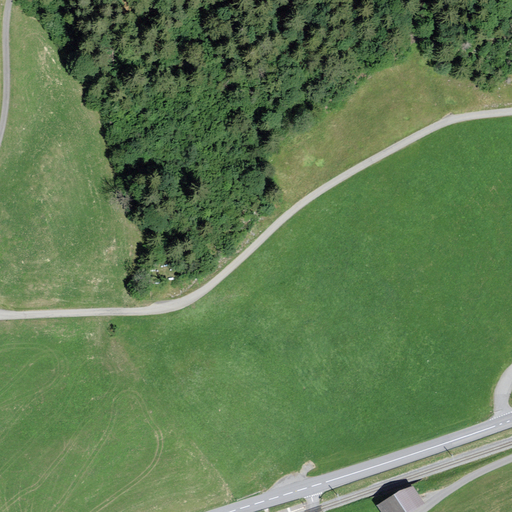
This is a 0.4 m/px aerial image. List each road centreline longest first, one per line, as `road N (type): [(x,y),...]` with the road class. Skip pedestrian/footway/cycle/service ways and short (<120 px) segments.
road 1 (unclassified): [(0,316),(177,305),(339,178),(441,123),(511,111)]
road 2 (primary): [(507,421),(309,487)]
